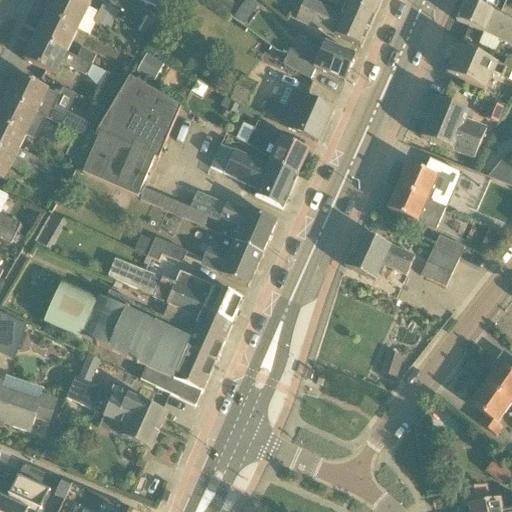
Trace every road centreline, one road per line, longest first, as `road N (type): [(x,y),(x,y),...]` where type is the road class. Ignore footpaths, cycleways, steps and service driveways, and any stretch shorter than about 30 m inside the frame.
road 1 (secondary): [(231,435),(425,0)]
road 2 (residential): [(342,479),(511,273)]
